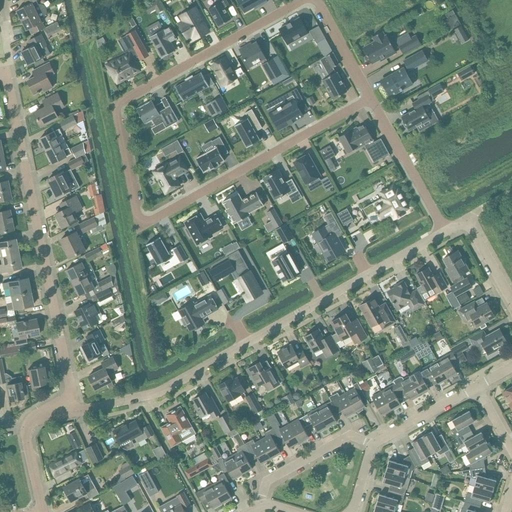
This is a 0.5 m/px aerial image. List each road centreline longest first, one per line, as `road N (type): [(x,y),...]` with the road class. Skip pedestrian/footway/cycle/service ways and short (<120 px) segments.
road 1 (residential): [(301,0),(116,106),(136,217),(147,222),(370,99)]
road 2 (unclassified): [(74,411),(162,391),(444,231)]
road 3 (residential): [(74,411),(0,73)]
road 4 (residential): [(444,231),(370,99)]
road 5 (residential): [(260,505),(265,481),(349,436),(373,443)]
road 6 (unclassified): [(42,511),(26,427),(74,411)]
